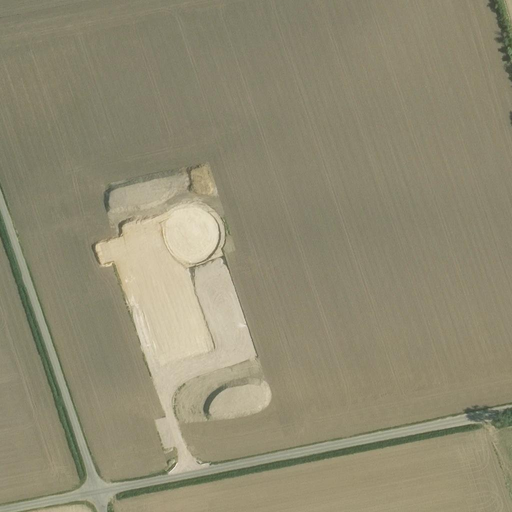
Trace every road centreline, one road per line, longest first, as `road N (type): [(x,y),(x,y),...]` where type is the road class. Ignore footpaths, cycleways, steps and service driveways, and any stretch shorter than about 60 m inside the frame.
road 1 (unclassified): [(511,409),(97,492)]
road 2 (unclassified): [(97,492),(0,198)]
road 3 (track): [(191,474),(118,246)]
